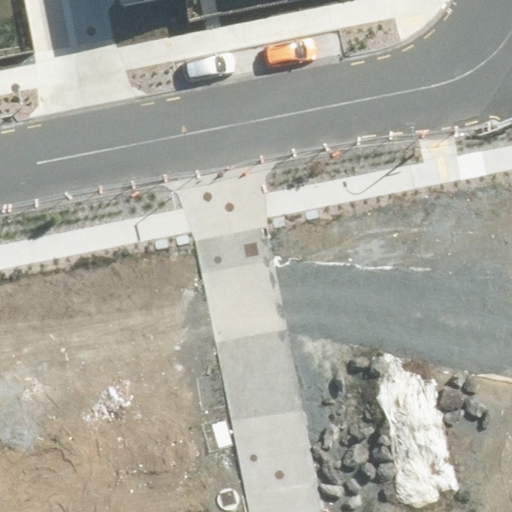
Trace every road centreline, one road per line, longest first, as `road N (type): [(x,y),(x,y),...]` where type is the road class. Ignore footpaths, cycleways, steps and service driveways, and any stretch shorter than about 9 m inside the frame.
road 1 (residential): [(283,511),(204,127)]
road 2 (residential): [(446,80),(204,127)]
road 3 (residential): [(79,0),(108,146)]
